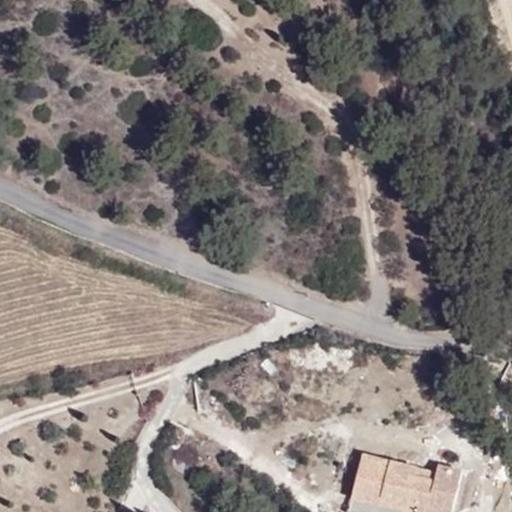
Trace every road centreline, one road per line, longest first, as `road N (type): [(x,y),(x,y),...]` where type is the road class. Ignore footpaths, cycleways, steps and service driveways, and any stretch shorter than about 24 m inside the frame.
road 1 (unclassified): [(308,305),(74,221),(0,185)]
road 2 (residential): [(308,305),(180,372),(141,463),(142,484),(162,511)]
road 3 (unclassified): [(511,351),(418,344),(308,305)]
